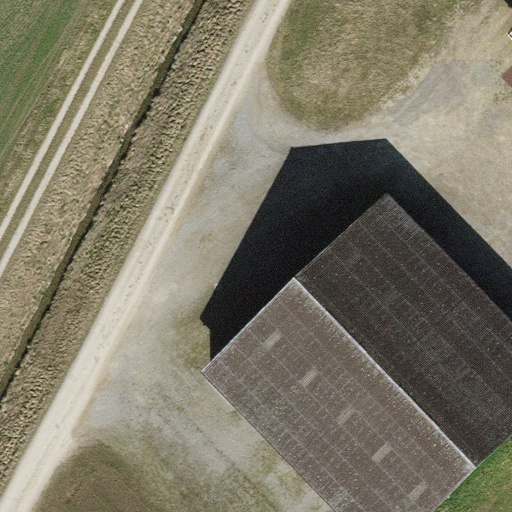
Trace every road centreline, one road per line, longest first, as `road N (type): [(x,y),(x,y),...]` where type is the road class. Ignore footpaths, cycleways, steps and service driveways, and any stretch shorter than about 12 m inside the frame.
road 1 (track): [(17,511),(277,0)]
road 2 (track): [(0,288),(152,0)]
